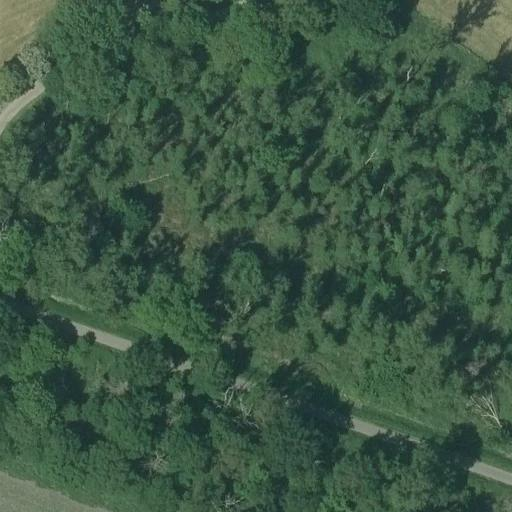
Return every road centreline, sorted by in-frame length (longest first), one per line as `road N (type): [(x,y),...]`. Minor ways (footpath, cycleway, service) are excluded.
road 1 (track): [(0,305),(511,482)]
road 2 (track): [(0,124),(41,87),(87,65),(260,0)]
